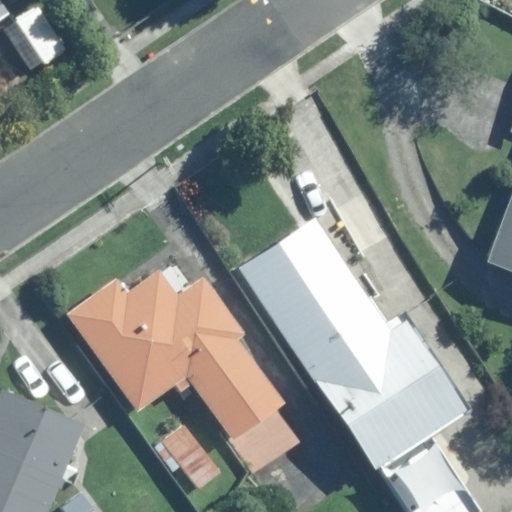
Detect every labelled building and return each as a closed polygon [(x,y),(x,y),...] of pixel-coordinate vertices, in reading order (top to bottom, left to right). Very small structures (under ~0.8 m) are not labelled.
[(0,0),(0,20),(11,14),(1,0),(0,0)] [(511,181),(482,261),(511,272),(511,181)] [(314,215),(234,265),(365,476),(377,469),(403,511),(478,511),(484,509),(435,431),(464,412),(401,312),(382,324),(314,215)] [(115,275),(61,316),(136,414),(171,388),(177,396),(191,386),(254,470),(297,438),(273,407),(279,402),(234,343),(244,335),(200,277),(176,295),(157,270),(128,292),(115,275)] [(0,383),(0,511),(43,511),(83,420),(0,383)]
